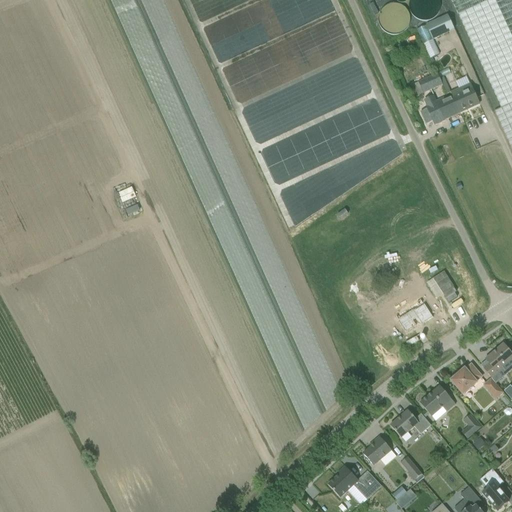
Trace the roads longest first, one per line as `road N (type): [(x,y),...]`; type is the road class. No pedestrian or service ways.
road 1 (unclassified): [(499,308),(350,0)]
road 2 (unclassified): [(251,511),(396,380),(499,308)]
